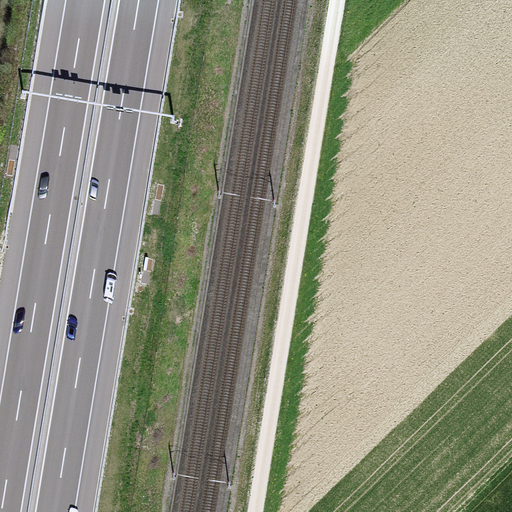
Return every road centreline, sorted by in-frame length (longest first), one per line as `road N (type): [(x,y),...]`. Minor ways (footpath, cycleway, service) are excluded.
road 1 (track): [(254,511),(338,0)]
road 2 (motorway): [(55,511),(139,0)]
road 3 (motorway): [(85,0),(1,511)]
